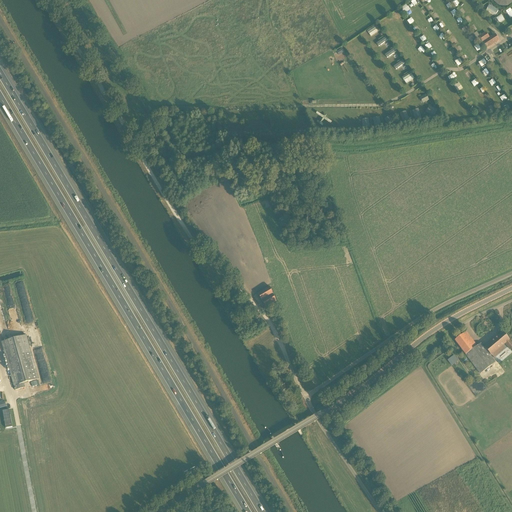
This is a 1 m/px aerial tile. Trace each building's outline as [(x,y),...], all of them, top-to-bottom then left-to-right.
[(429,12),(435,7),(432,3),(426,8),(429,12)] [(486,11),(496,16),(499,10),(488,5),(486,11)] [(496,18),(498,21),(496,22),(498,25),(505,20),(501,14),(496,18)] [(374,26),(367,31),(370,37),(378,32),(374,26)] [(489,37),(489,38),(482,42),(486,49),(499,41),(495,34),(489,37)] [(460,58),(455,61),(458,66),(463,63),(460,58)] [(484,58),(478,62),(481,67),(487,63),(484,58)] [(406,84),(415,79),(411,72),(402,77),(406,84)] [(455,83),(452,84),(458,92),(463,88),(459,83),(456,85),(455,83)] [(504,94),(497,99),(501,103),(507,99),(504,94)] [(269,287),(268,288),(257,294),(262,301),(265,307),(276,301),(269,287)] [(505,344),(510,350),(511,348),(511,344),(503,333),(485,348),(481,343),(477,346),(466,332),(455,340),(480,374),(496,362),(493,359),(491,356),(492,355),(494,358),(505,349),(502,346),(505,344)] [(39,379),(37,374),(26,335),(2,342),(15,391),(25,388),(24,383),(39,379)] [(454,355),(448,360),(451,364),(457,359),(454,355)] [(40,370),(43,380),(50,378),(47,368),(40,370)] [(293,423),(301,436),(303,434),(296,421),(293,423)] [(270,437),(278,450),(280,448),(272,435),(270,437)]
